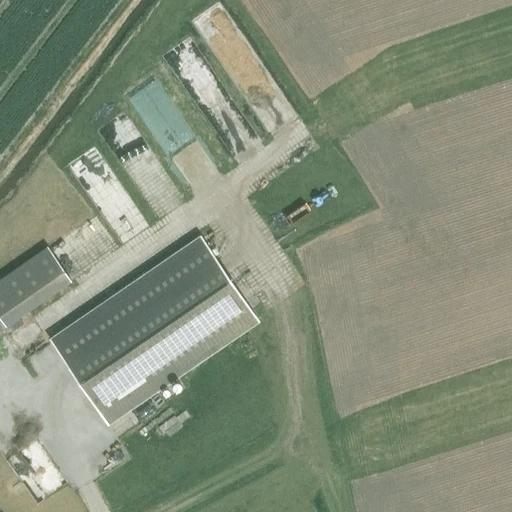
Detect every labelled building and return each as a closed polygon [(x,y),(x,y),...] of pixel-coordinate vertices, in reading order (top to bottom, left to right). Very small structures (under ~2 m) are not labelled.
[(211,49),(229,38),(224,30),(232,25),(218,0),(191,16),(211,49)] [(189,33),(161,52),(209,123),(237,104),(189,33)] [(159,163),(122,109),(98,125),(147,198),(163,187),(151,168),(159,163)] [(106,426),(259,323),(200,235),(50,339),(106,426)] [(0,278),(0,314),(8,326),(74,279),(47,245),(0,278)]
